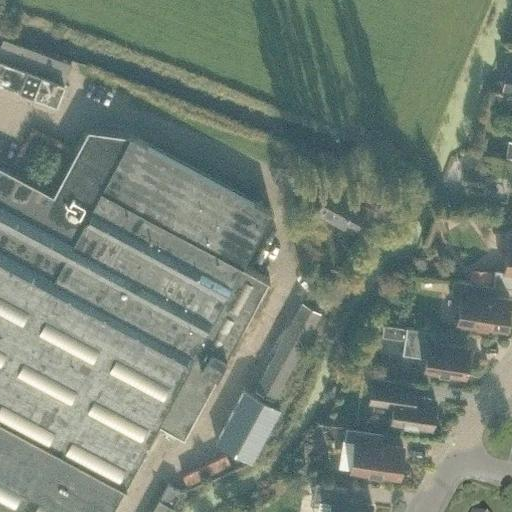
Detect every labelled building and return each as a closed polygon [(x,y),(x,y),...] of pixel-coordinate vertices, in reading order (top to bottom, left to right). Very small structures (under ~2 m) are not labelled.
[(0,83),(56,105),(64,83),(71,63),(2,37),(0,43),(0,83)] [(511,73),(504,72),(501,91),(511,92),(511,73)] [(0,511),(106,511),(156,420),(165,425),(176,431),(182,434),(225,355),(267,277),(241,262),(270,208),(128,133),(127,135),(86,129),(64,171),(52,193),(42,188),(20,176),(0,165),(0,511)] [(316,207),(351,226),(363,203),(376,210),(384,196),(362,184),(355,198),(328,184),(316,207)] [(492,285),(511,287),(511,239),(508,239),(504,271),(494,269),(492,285)] [(491,270),(469,267),(468,281),(490,283),(491,270)] [(456,322),(505,329),(509,299),(487,296),(489,284),(468,281),(452,279),(450,293),(460,295),(456,322)] [(300,300),(253,389),(272,400),(320,311),(300,300)] [(424,369),(464,375),(468,348),(433,343),(435,331),(405,326),(401,353),(426,356),(424,369)] [(416,382),(400,380),(372,376),(369,399),(393,402),(390,421),(430,427),(434,399),(414,396),(416,382)] [(214,441),(247,459),(252,461),(280,408),(242,388),(214,441)] [(346,426),(344,439),(354,440),(350,470),(398,477),(402,447),(379,443),(381,432),(346,426)] [(232,454),(224,457),(216,460),(187,472),(191,481),(236,463),(232,454)] [(293,458),(292,470),(304,472),(306,459),(293,458)] [(315,482),(312,499),(330,502),(328,511),(370,511),(371,505),(344,500),(346,487),(315,482)] [(168,483),(152,511),(167,511),(180,490),(168,483)]
